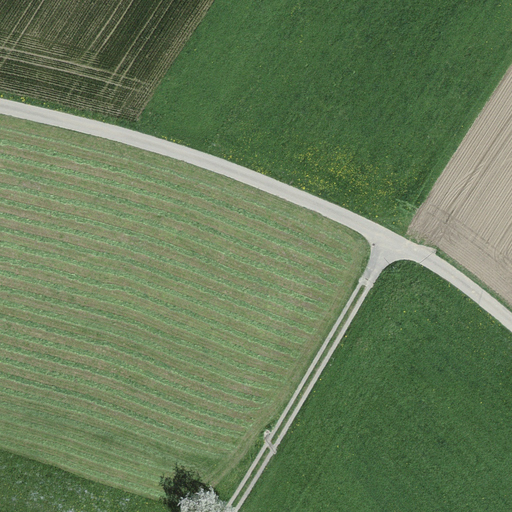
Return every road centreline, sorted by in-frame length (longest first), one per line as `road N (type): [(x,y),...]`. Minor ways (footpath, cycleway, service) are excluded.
road 1 (residential): [(511,323),(433,262),(324,208),(113,131),(0,106)]
road 2 (track): [(389,241),(221,511)]
